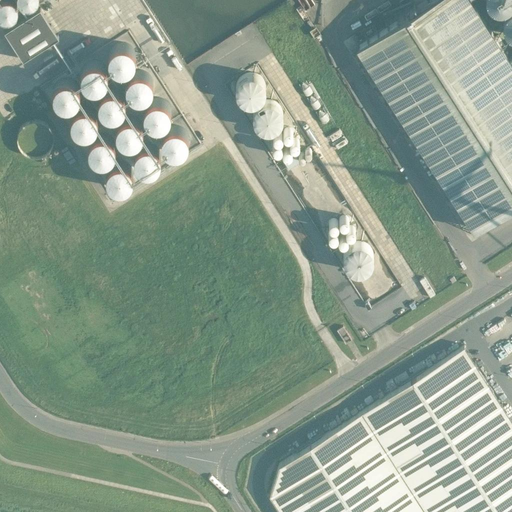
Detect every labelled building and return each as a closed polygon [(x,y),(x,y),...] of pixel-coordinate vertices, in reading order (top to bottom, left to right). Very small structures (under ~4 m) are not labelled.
[(511,200),(511,56),(476,0),(424,0),(360,41),(476,223),(511,200)] [(511,0),(485,0),(511,41),(511,40),(511,0)] [(22,57),(58,34),(40,5),(4,28),(22,57)] [(106,16),(98,37),(121,46),(129,24),(106,16)] [(79,63),(99,54),(90,35),(70,45),(79,63)] [(285,160),(306,149),(285,108),(281,110),(278,103),(277,104),(244,40),(222,51),(232,71),(225,75),(238,100),(245,97),(274,152),(279,149),(285,160)] [(43,61),(52,87),(72,80),(63,54),(43,61)] [(335,144),(346,137),(337,122),(326,128),(335,144)] [(380,254),(382,253),(372,233),(372,234),(361,212),(345,212),(338,216),(338,221),(338,220),(338,239),(330,243),(340,264),(340,262),(348,277),(353,275),(353,270),(358,270),(358,276),(373,268),(371,268),(380,264),(380,254)] [(430,295),(435,292),(424,275),(419,278),(430,295)] [(345,341),(351,337),(342,324),(336,327),(345,341)] [(511,511),(511,417),(463,342),(278,461),(269,491),(282,511),(511,511)]
